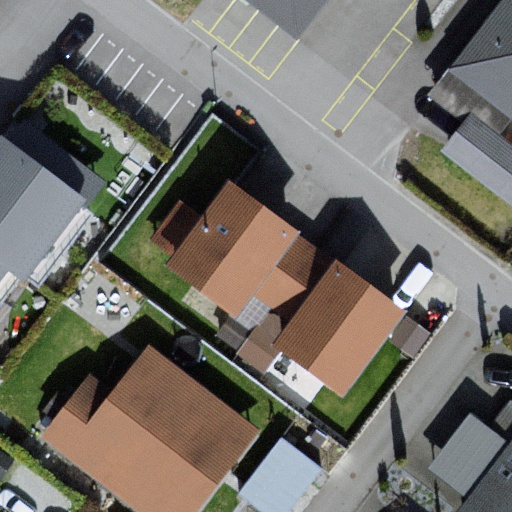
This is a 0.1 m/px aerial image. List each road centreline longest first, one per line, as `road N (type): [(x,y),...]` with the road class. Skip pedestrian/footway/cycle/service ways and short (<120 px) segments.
road 1 (unclassified): [(111,0),(505,303)]
road 2 (residential): [(505,303),(346,511)]
road 3 (unknown): [(283,132),(378,0)]
